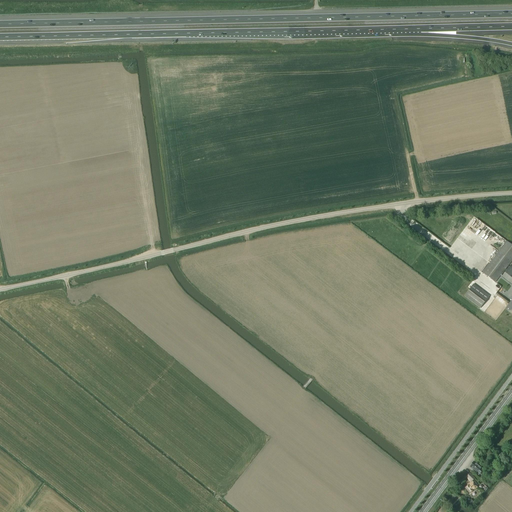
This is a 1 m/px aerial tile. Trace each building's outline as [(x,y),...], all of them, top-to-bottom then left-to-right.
[(511,260),(511,245),(506,241),(482,273),(495,283),(511,260)] [(502,277),(511,284),(511,266),(510,265),(502,277)] [(473,284),(464,296),(480,308),(489,296),(473,284)] [(474,462),(469,467),(478,475),(483,469),(479,465),(478,466),(474,462)] [(492,465),(484,471),(489,476),(496,470),(492,465)] [(475,478),(470,473),(466,477),(471,482),(475,478)] [(485,475),(482,478),(483,480),(488,485),(493,482),(487,476),(487,477),(485,475)] [(472,482),(465,488),(469,494),(473,491),(476,488),(472,482)]
